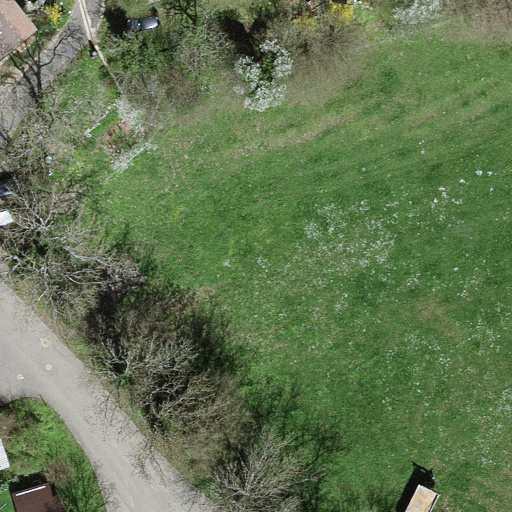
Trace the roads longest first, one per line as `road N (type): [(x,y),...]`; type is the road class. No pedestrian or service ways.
road 1 (residential): [(0,320),(193,511)]
road 2 (track): [(86,0),(0,177)]
